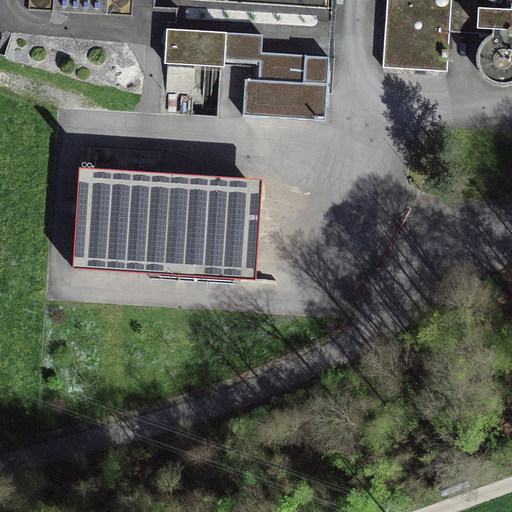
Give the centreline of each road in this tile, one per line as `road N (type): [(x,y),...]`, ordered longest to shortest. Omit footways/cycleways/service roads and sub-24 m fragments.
road 1 (unclassified): [(0,473),(252,389),(511,249)]
road 2 (track): [(0,81),(185,149),(397,132)]
